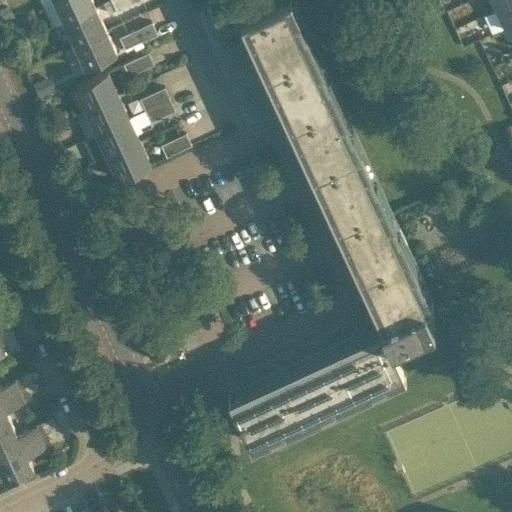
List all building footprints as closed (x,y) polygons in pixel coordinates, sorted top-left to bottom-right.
[(53,0),(63,20),(95,5),(93,0),(53,0)] [(111,0),(116,9),(135,0),(111,0)] [(266,0),(241,11),(265,63),(382,315),(381,316),(382,319),(229,390),(249,434),(402,363),(390,337),(424,321),(415,302),(432,294),(296,0),(266,0)] [(511,22),(511,0),(499,6),(507,24),(511,22)] [(10,3),(0,7),(0,14),(3,20),(15,15),(10,3)] [(95,5),(63,20),(74,42),(106,27),(95,5)] [(152,20),(126,32),(132,44),(158,32),(152,20)] [(117,51),(106,27),(74,42),(85,66),(117,51)] [(149,50),(123,62),(128,74),(154,62),(149,50)] [(108,69),(74,84),(85,108),(119,92),(108,69)] [(50,90),(44,76),(33,81),(39,95),(50,90)] [(165,85),(139,97),(145,108),(170,97),(165,85)] [(85,108),(96,131),(129,115),(119,92),(85,108)] [(170,97),(145,108),(150,120),(176,108),(170,97)] [(94,160),(107,154),(140,139),(129,115),(96,131),(83,137),(94,160)] [(186,131),(161,143),(166,155),(192,143),(186,131)] [(151,162),(140,139),(107,154),(117,178),(151,162)] [(73,169),(81,166),(78,159),(70,163),(73,169)] [(92,175),(86,164),(78,168),(83,179),(92,175)] [(0,234),(4,244),(16,239),(4,214),(0,215),(0,234)] [(499,250),(490,230),(470,239),(472,244),(478,258),(479,259),(499,250)] [(13,280),(29,273),(31,272),(25,259),(0,270),(0,275),(4,283),(13,280)] [(11,322),(0,326),(0,329),(8,348),(20,343),(11,322)] [(18,372),(25,395),(40,390),(34,368),(18,372)] [(0,397),(21,388),(16,377),(0,384),(0,397)] [(26,398),(21,388),(0,397),(0,425),(12,420),(6,407),(26,398)] [(17,432),(12,420),(0,425),(0,453),(42,434),(37,423),(17,432)] [(0,453),(0,465),(6,479),(19,472),(33,466),(27,453),(47,444),(42,434),(0,453)] [(23,480),(37,474),(33,466),(19,472),(23,480)]
